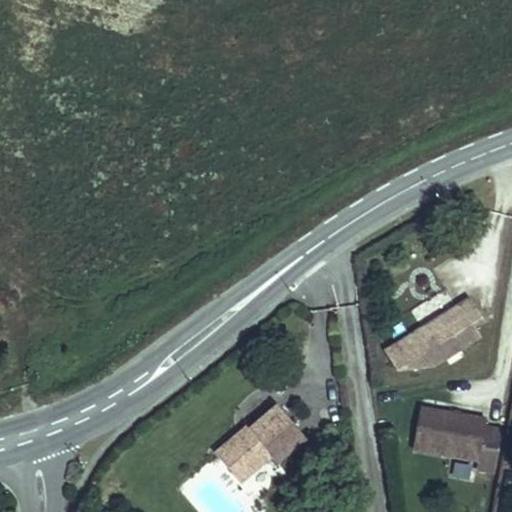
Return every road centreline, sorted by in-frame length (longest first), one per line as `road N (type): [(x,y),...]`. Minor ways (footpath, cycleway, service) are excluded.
road 1 (secondary): [(511,139),(431,170),(56,427)]
road 2 (unknown): [(335,234),(389,511)]
